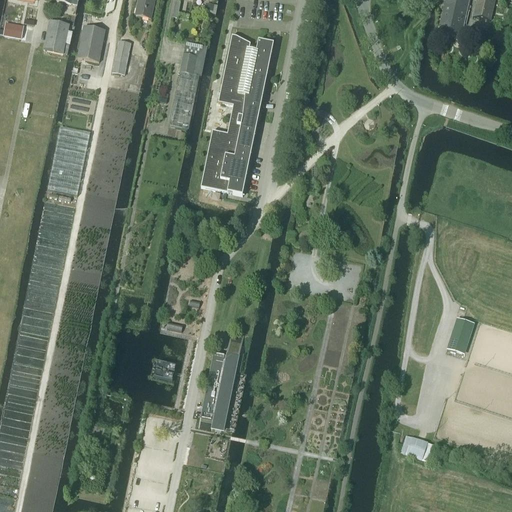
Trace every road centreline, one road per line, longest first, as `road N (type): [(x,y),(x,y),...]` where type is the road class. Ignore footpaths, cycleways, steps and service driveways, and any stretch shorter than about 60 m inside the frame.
road 1 (unclassified): [(338,511),(425,105)]
road 2 (track): [(287,511),(334,302)]
road 3 (track): [(316,256),(337,135),(325,115),(281,106)]
road 4 (track): [(397,88),(262,203)]
road 5 (tertiary): [(425,105),(389,76),(360,0)]
